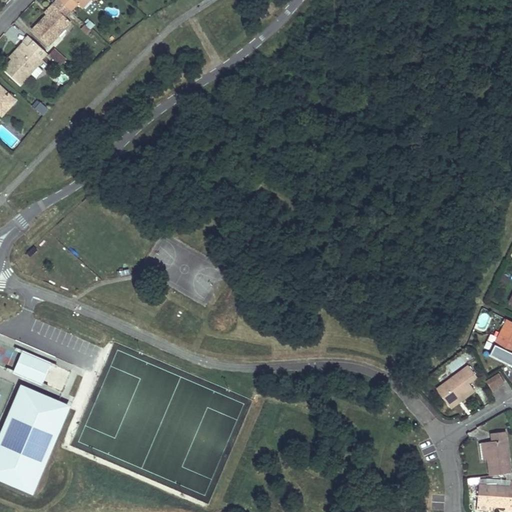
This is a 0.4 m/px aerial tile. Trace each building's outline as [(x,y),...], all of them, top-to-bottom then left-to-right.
[(50,14),(35,30),(51,45),(73,21),(67,16),(72,10),(71,9),(61,0),(56,0),(54,3),(57,7),(50,14)] [(61,0),(71,9),(78,1),(83,6),(88,0),(61,0)] [(57,7),(54,3),(46,11),(50,14),(57,7)] [(87,18),(82,28),(88,32),(93,22),(87,18)] [(29,36),(23,42),(29,47),(34,41),(29,36)] [(20,84),(43,59),(41,58),(46,52),(34,41),(29,47),(23,42),(18,49),(21,52),(13,60),(12,59),(4,69),(20,84)] [(10,57),(12,59),(13,60),(21,52),(18,49),(10,57)] [(54,49),(49,55),(60,66),(66,60),(54,49)] [(0,108),(8,109),(16,99),(0,85),(0,108)] [(33,105),(42,114),(48,108),(39,99),(33,105)] [(484,330),(491,316),(482,312),(475,326),(484,330)] [(511,330),(503,326),(494,344),(491,350),(499,355),(511,361),(511,330)] [(494,341),(488,339),(483,347),(489,350),(494,341)] [(23,350),(14,371),(41,383),(50,362),(23,350)] [(474,377),(467,367),(437,388),(448,403),(464,391),(466,395),(474,390),(468,382),(474,377)] [(499,374),(486,382),(492,390),(504,383),(499,374)] [(68,404),(20,383),(0,429),(0,479),(30,492),(68,404)] [(464,391),(448,403),(450,406),(466,395),(464,391)] [(303,431),(305,415),(289,413),(287,428),(303,431)] [(394,424),(372,427),(376,460),(398,457),(394,424)] [(491,441),(485,442),(487,459),(489,475),(511,473),(505,431),(490,433),(491,441)] [(509,487),(478,485),(477,505),(492,506),(504,507),(504,510),(511,510),(511,480),(510,480),(509,487)] [(306,511),(316,511),(322,504),(308,495),(300,508),(306,511)]
